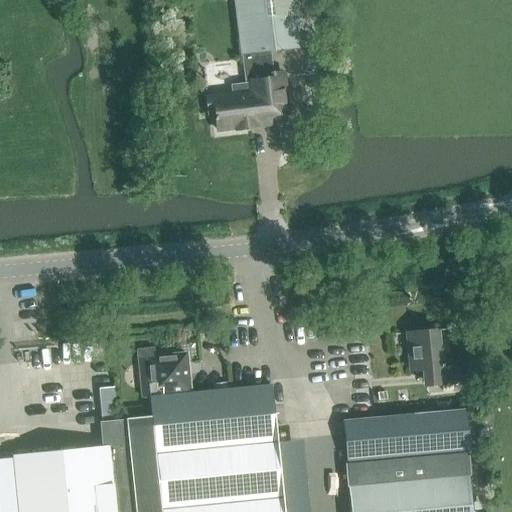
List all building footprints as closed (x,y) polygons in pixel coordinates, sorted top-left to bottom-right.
[(300,0),(234,0),(240,53),(241,53),(267,51),(305,47),(300,0)] [(231,93),(207,95),(209,113),(217,113),(218,128),(236,126),(236,130),(257,128),(255,107),(268,106),(269,115),(286,113),(282,73),(269,74),(267,51),(241,53),(244,84),(230,85),(231,93)] [(437,331),(407,334),(410,370),(427,369),(428,386),(454,384),(452,363),(439,364),(437,331)] [(156,359),(147,360),(151,400),(194,396),(190,356),(156,359)] [(82,387),(45,393),(47,406),(84,400),(82,387)] [(125,420),(128,449),(134,511),(283,511),(271,388),(194,396),(151,400),(152,417),(125,420)] [(346,464),(428,456),(424,416),(343,423),(346,464)] [(448,444),(448,454),(468,453),(467,444),(448,444)] [(19,511),(134,511),(128,449),(14,460),(19,511)] [(350,511),(470,511),(467,478),(349,489),(350,511)]
